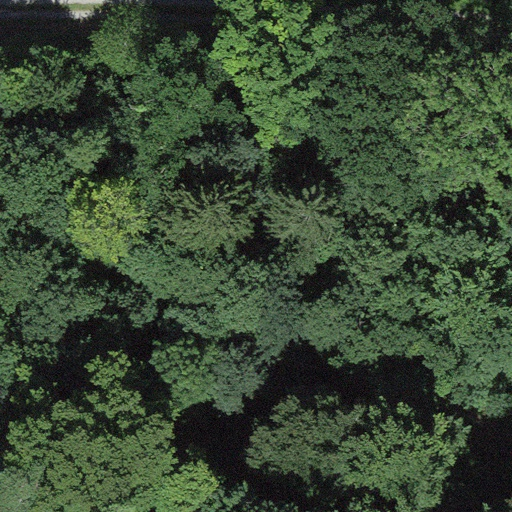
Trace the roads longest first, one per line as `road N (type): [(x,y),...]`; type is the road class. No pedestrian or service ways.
road 1 (track): [(511,442),(0,217)]
road 2 (track): [(511,20),(232,0),(0,1)]
